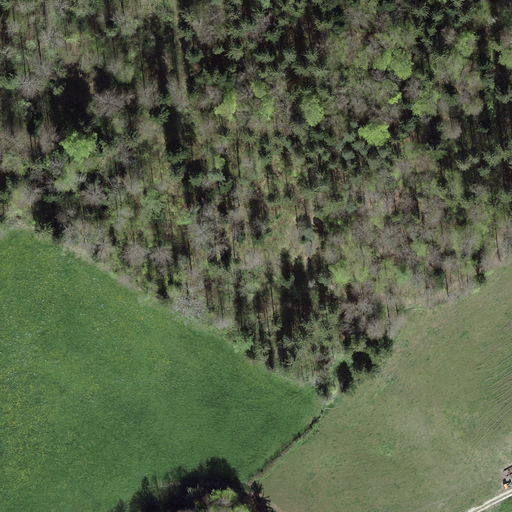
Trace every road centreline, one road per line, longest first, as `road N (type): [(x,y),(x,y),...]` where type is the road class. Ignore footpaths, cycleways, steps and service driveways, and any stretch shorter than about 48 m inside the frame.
road 1 (track): [(511,214),(481,267),(451,292),(398,303),(369,289),(317,213),(231,125),(189,64),(175,0)]
road 2 (track): [(162,0),(104,12),(0,66)]
road 3 (track): [(279,511),(224,484),(162,482)]
